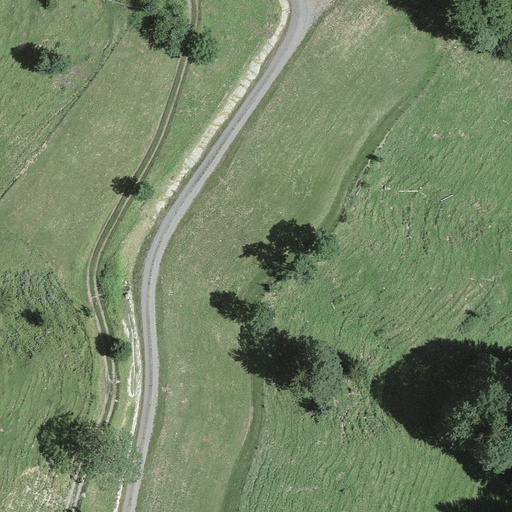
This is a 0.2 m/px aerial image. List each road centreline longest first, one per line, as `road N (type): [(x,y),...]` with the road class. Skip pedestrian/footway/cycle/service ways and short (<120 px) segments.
road 1 (track): [(122,511),(142,439),(151,356),(144,265),(288,39),(300,0)]
road 2 (track): [(69,511),(113,402),(112,347),(92,284),(94,263),(170,107),(193,0)]
